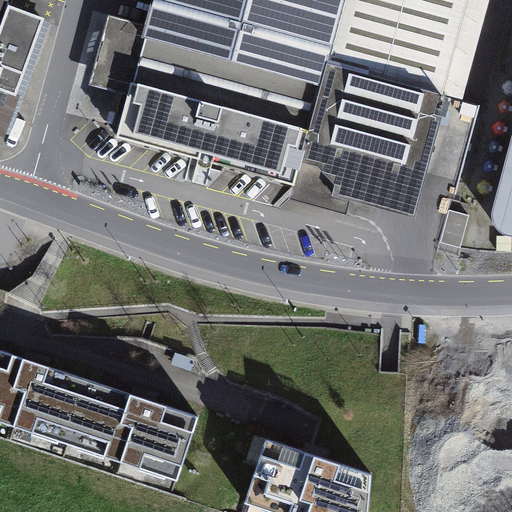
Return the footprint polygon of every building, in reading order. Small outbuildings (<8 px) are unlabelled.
[(157,0),(150,30),(116,21),(97,93),(131,102),(120,142),(220,169),(294,191),(436,227),(496,0),(157,0)] [(0,137),(16,143),(57,33),(0,11),(0,137)] [(511,159),(495,221),(498,235),(505,244),(511,245),(511,159)] [(474,223),(454,217),(444,249),(464,255),(474,223)] [(194,429),(0,369),(0,450),(171,503),(194,429)] [(361,511),(367,443),(310,418),(313,419),(283,405),(262,404),(253,424),(245,511),(255,511),(263,494),(282,495),(280,511),(286,511),(297,511),(299,498),(307,498),(338,511),(361,511)]
